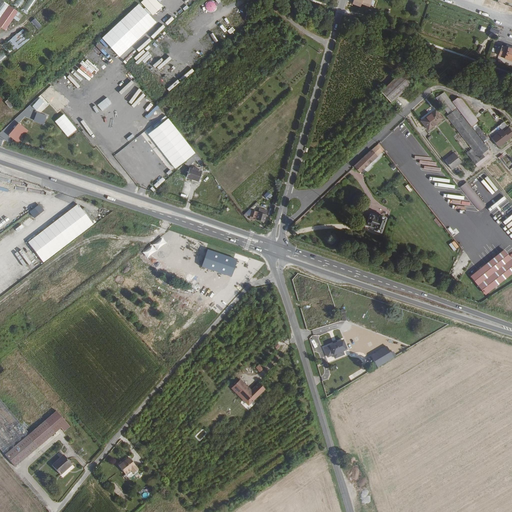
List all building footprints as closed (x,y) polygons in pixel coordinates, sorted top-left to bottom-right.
[(19,22),(24,13),(3,0),(0,0),(0,29),(1,27),(6,30),(13,18),(19,22)] [(246,13),(239,18),(242,23),(249,17),(246,13)] [(38,29),(42,25),(35,18),(31,22),(38,29)] [(179,22),(164,35),(174,47),(181,41),(184,44),(192,37),(179,22)] [(13,50),(15,52),(33,36),(28,30),(25,32),(23,29),(2,46),(9,54),(13,50)] [(217,41),(210,33),(206,37),(213,44),(217,41)] [(511,59),(511,47),(509,46),(509,47),(503,45),(499,54),(505,57),(511,59)] [(73,88),(75,87),(66,73),(64,74),(73,88)] [(414,83),(403,73),(382,95),(393,105),(414,83)] [(52,84),(63,96),(68,91),(58,80),(52,84)] [(83,91),(74,98),(80,106),(89,100),(83,91)] [(445,91),(437,97),(450,114),(458,108),(453,101),(445,91)] [(17,101),(12,96),(8,100),(13,105),(17,101)] [(68,98),(72,104),(70,106),(75,114),(81,110),(70,96),(68,98)] [(455,99),(474,123),(479,120),(462,98),(458,97),(455,99)] [(36,109),(43,101),(40,98),(32,106),(36,109)] [(455,99),(453,101),(458,108),(471,125),(472,125),(474,123),(455,99)] [(458,108),(450,114),(447,116),(453,124),(479,157),(489,150),(471,125),(458,108)] [(437,109),(423,119),(429,128),(443,118),(437,109)] [(45,115),(37,112),(34,121),(42,124),(45,115)] [(145,128),(176,167),(196,152),(165,112),(145,128)] [(489,133),(479,120),(474,123),(488,141),(492,138),(489,133)] [(511,137),(511,130),(505,122),(489,133),(492,138),(499,147),(511,137)] [(488,141),(474,123),(472,125),(486,142),(488,141)] [(481,159),(479,157),(453,124),(448,128),(476,163),(481,159)] [(378,148),(377,146),(372,150),(376,154),(377,153),(379,155),(383,151),(380,146),(378,148)] [(377,153),(376,154),(372,150),(355,166),(361,171),(379,155),(377,153)] [(491,152),(489,150),(479,157),(481,159),(488,155),(491,152)] [(197,152),(194,155),(197,160),(201,164),(204,161),(197,152)] [(456,152),(445,160),(452,168),(462,161),(456,152)] [(197,160),(194,155),(186,163),(189,166),(197,160)] [(194,167),(194,169),(191,168),(188,177),(199,181),(203,171),(199,170),(199,169),(194,167)] [(162,176),(153,184),(157,188),(165,180),(162,176)] [(467,182),(460,187),(479,211),(486,206),(467,182)] [(496,213),(510,203),(505,196),(491,206),(496,213)] [(79,205),(27,241),(42,262),(95,225),(92,221),(94,220),(85,207),(82,210),(79,205)] [(29,212),(37,222),(46,214),(39,205),(29,212)] [(264,208),(263,212),(256,210),(253,208),(251,212),(250,217),(255,219),(255,218),(265,221),(269,210),(264,208)] [(511,208),(501,217),(504,222),(511,216),(511,208)] [(375,228),(375,229),(382,232),(387,217),(380,214),(380,216),(371,213),(367,224),(371,226),(371,227),(375,228)] [(455,241),(449,243),(453,251),(459,248),(455,241)] [(12,252),(23,276),(40,267),(33,254),(31,255),(26,244),(23,246),(24,250),(20,252),(18,249),(12,252)] [(511,256),(505,248),(480,269),(495,287),(511,272),(511,256)] [(0,297),(14,288),(9,280),(12,278),(7,270),(9,268),(4,260),(7,258),(2,250),(0,250),(0,297)] [(201,267),(231,277),(236,260),(206,250),(201,267)] [(472,275),(487,293),(494,287),(479,269),(472,275)] [(333,344),(323,347),(327,357),(333,354),(342,351),(346,349),(342,340),(336,343),(333,344)] [(395,359),(390,346),(371,355),(377,367),(395,359)] [(264,368),(259,363),(256,366),(260,371),(264,368)] [(254,400),(267,387),(261,381),(251,391),(238,378),(230,387),(243,400),(248,405),(254,400)] [(30,434),(0,400),(0,449),(5,455),(30,434)] [(248,405),(243,400),(240,402),(248,410),(256,402),(254,400),(248,405)] [(50,416),(61,428),(64,431),(69,426),(56,411),(50,416)] [(50,416),(30,434),(5,455),(15,467),(61,428),(50,416)] [(71,464),(61,456),(51,467),(60,475),(71,464)] [(138,469),(129,457),(119,465),(126,474),(131,470),(133,473),(138,469)]
